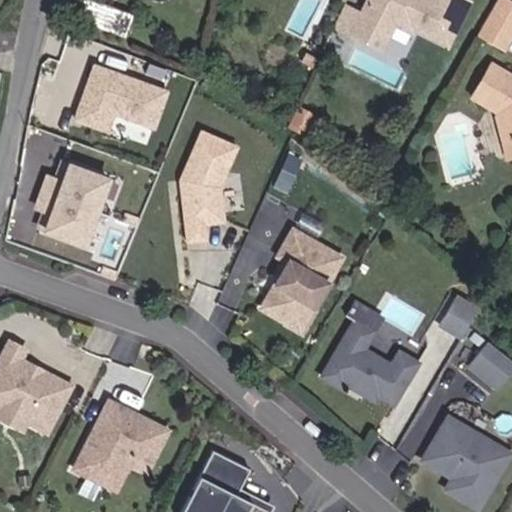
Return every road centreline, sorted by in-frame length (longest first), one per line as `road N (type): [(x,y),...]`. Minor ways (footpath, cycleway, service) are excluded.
road 1 (residential): [(0,272),(214,357),(396,511)]
road 2 (unclassified): [(32,0),(0,147)]
